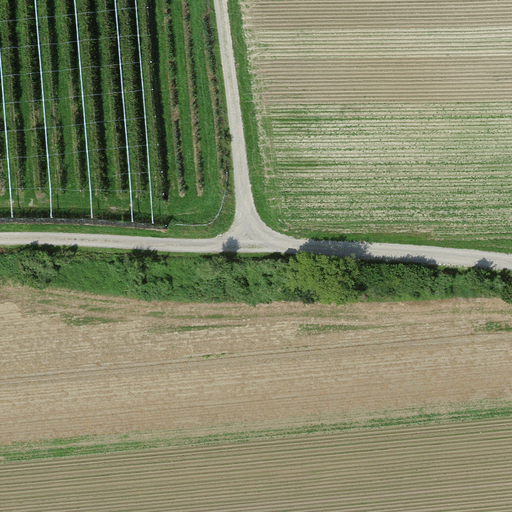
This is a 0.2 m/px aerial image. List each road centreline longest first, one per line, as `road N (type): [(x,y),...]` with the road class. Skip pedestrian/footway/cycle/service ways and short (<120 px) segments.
road 1 (track): [(0,247),(414,239),(511,253)]
road 2 (track): [(214,0),(249,242)]
